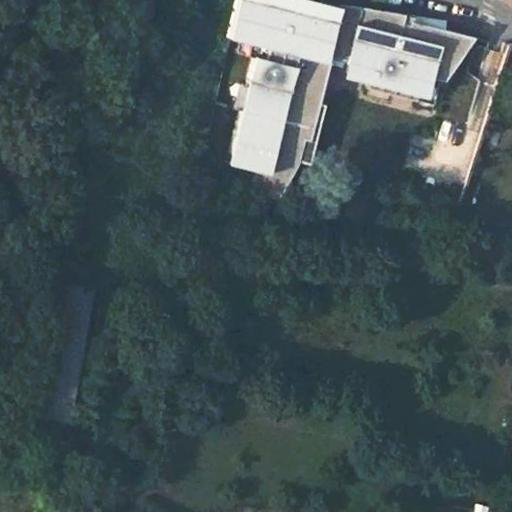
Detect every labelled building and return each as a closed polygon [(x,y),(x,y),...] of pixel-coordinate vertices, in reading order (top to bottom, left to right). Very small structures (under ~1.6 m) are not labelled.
[(304,123),(330,0),(227,0),(220,36),(299,52),(285,118),(304,123)] [(350,1),(333,73),(415,94),(420,75),(433,79),(437,65),(453,69),(463,29),(350,1)] [(156,18),(121,10),(103,86),(139,95),(156,18)] [(218,158),(259,168),(284,58),(243,49),(218,158)] [(411,213),(413,202),(401,200),(398,211),(411,213)] [(81,294),(48,288),(27,417),(61,422),(81,294)]
